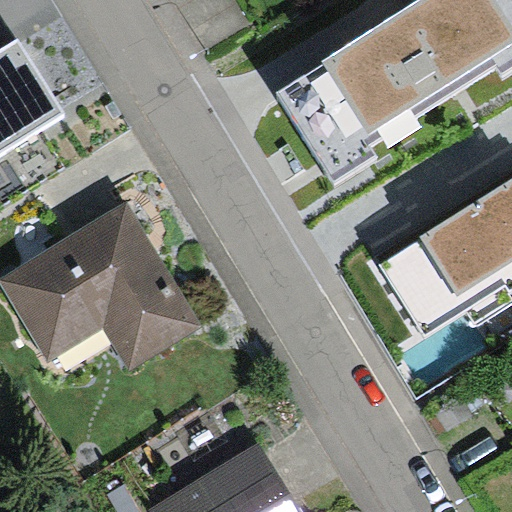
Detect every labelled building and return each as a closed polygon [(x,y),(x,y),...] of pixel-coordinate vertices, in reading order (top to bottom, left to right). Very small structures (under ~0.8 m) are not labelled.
[(511,6),(508,0),(444,0),(276,103),(331,194),(511,83),(511,6)] [(0,160),(61,122),(14,48),(0,56),(0,160)] [(511,178),(379,259),(420,326),(480,290),(491,309),(511,296),(511,178)] [(129,205),(0,282),(0,285),(51,363),(104,330),(135,378),(205,331),(129,205)] [(301,511),(259,447),(152,511),(301,511)]
